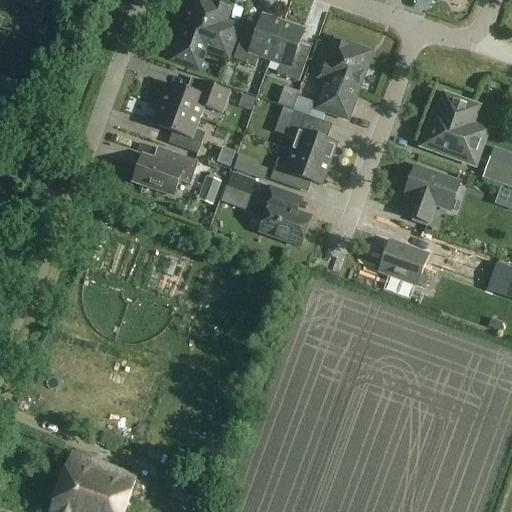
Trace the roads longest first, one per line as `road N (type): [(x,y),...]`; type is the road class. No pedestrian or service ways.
road 1 (unclassified): [(332,270),(417,27)]
road 2 (unclassified): [(75,188),(142,0)]
